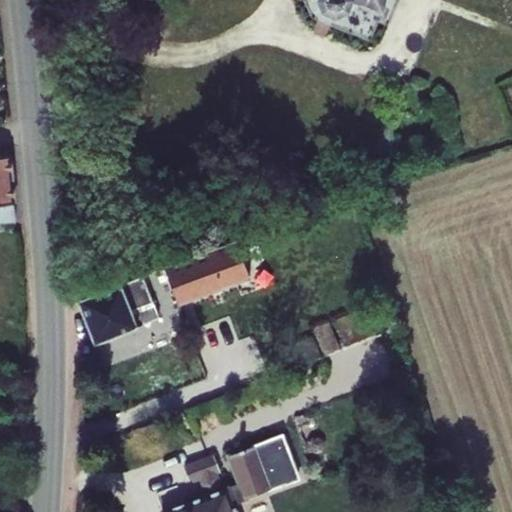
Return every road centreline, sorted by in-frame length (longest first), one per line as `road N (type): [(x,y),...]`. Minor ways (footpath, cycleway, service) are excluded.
road 1 (secondary): [(47,511),(51,286),(38,129)]
road 2 (secondary): [(38,129),(23,0)]
